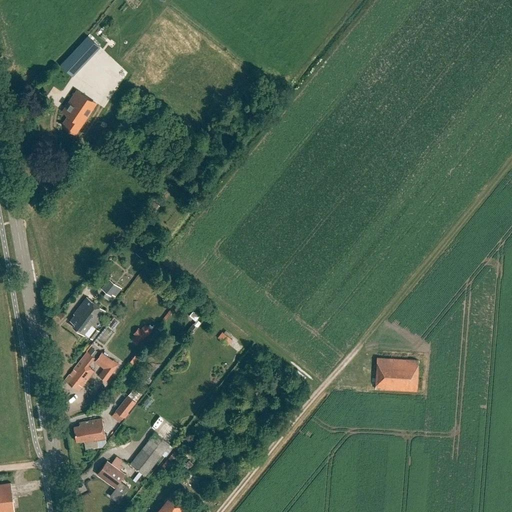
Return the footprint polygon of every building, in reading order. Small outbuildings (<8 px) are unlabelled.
[(66,59),(78,70),(94,53),(82,42),(66,59)] [(61,125),(75,134),(93,108),(86,103),(89,99),(76,90),(62,111),(68,115),(61,125)] [(144,255),(151,246),(145,241),(138,251),(144,255)] [(121,289),(108,279),(101,289),(110,296),(112,294),(115,297),(121,289)] [(86,297),(73,314),(74,315),(69,321),(74,324),(72,326),(84,336),(91,326),(93,327),(105,311),(86,297)] [(195,321),(205,310),(198,304),(188,315),(195,321)] [(138,328),(133,334),(135,336),(132,340),(140,347),(152,331),(144,324),(140,329),(138,328)] [(232,340),(222,332),(217,338),(227,346),(232,340)] [(93,371),(86,366),(92,358),(85,352),(64,379),(78,390),(93,371)] [(102,353),(95,361),(112,373),(118,364),(113,360),(112,361),(102,353)] [(375,359),(373,389),(415,392),(417,362),(375,359)] [(135,383),(130,395),(139,399),(144,386),(135,383)] [(136,402),(128,395),(115,411),(123,417),(136,402)] [(83,421),(83,423),(73,425),(76,440),(86,438),(86,441),(92,440),(92,441),(105,438),(102,418),(83,421)] [(154,433),(130,465),(145,476),(170,444),(154,433)] [(106,461),(96,474),(113,487),(123,474),(106,461)] [(14,511),(15,511),(16,511),(12,483),(0,484),(0,511),(14,511)] [(115,487),(108,496),(117,502),(123,494),(115,487)] [(172,494),(158,511),(188,511),(191,509),(172,494)]
